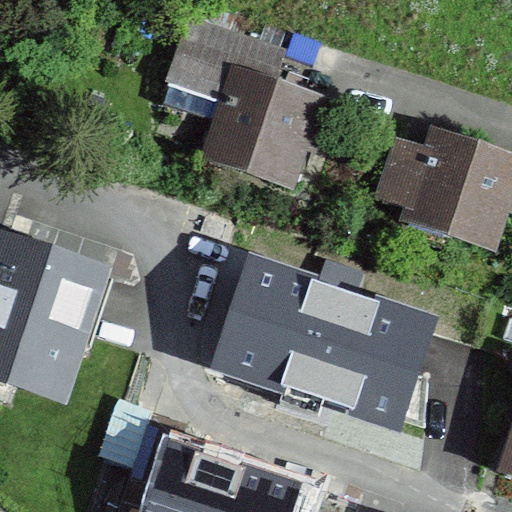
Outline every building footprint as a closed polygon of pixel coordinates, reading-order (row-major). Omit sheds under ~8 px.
[(227,102),(209,156),(290,183),(302,148),(316,153),(323,131),(309,126),(316,105),(269,89),(280,56),(226,38),(233,17),(196,5),(170,82),(227,102)] [(413,214),(411,219),(493,245),(506,202),(511,203),(511,188),(510,188),(511,182),(511,164),(436,140),(429,161),(399,151),(383,204),(413,214)] [(3,243),(0,253),(0,368),(60,388),(98,274),(3,243)] [(426,329),(312,291),(280,386),(395,424),(426,329)] [(157,511),(284,511),(290,493),(176,456),(157,511)]
